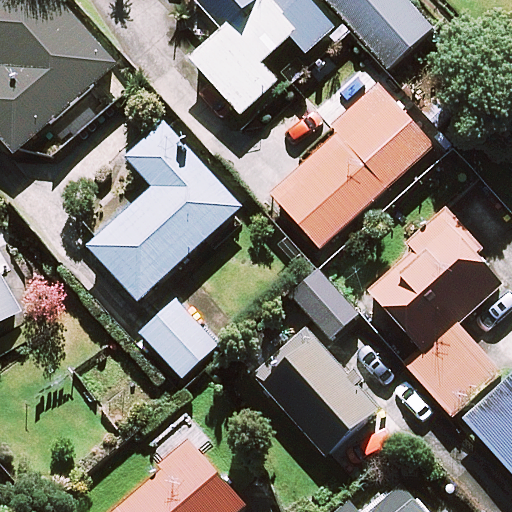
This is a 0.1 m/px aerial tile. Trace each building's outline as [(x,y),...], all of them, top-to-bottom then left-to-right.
[(118,70),(55,0),(1,0),(0,1),(0,66),(6,74),(0,79),(0,140),(18,160),(118,70)] [(336,35),(303,0),(197,0),(194,3),(226,37),(194,66),(244,120),(279,87),(263,70),(293,42),(310,60),(336,35)] [(434,32),(404,0),(323,0),(390,72),(434,32)] [(439,152),(386,89),(338,131),(343,137),(273,198),(321,253),(439,152)] [(244,213),(167,130),(130,164),(156,193),(92,253),(142,307),(244,213)] [(503,291),(451,227),(366,297),(416,357),(407,365),(453,420),(501,380),(458,328),(503,291)] [(0,331),(26,318),(0,273),(0,331)] [(360,320),(323,277),(294,302),(332,344),(360,320)] [(221,351),(178,307),(144,339),(187,383),(221,351)] [(329,461),(380,416),(317,346),(266,392),(329,461)] [(511,382),(465,425),(511,476),(511,382)] [(209,444),(188,419),(147,453),(167,476),(125,511),(247,511),(198,453),(209,444)] [(423,511),(401,486),(369,511),(359,511),(354,505),(345,511),(423,511)]
